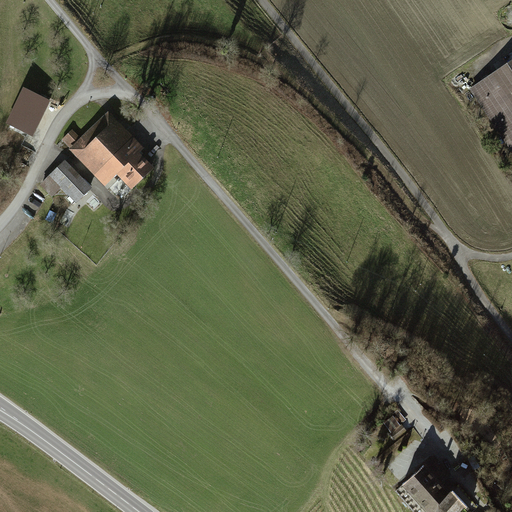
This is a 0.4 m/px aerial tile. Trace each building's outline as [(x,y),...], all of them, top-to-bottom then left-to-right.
[(511,63),(472,89),(511,150),(511,63)] [(24,85),(7,123),(35,135),(52,98),(24,85)] [(148,149),(111,111),(82,139),(75,131),(63,142),(107,188),(120,175),(134,190),(156,169),(142,155),(148,149)] [(94,191),(67,163),(44,185),(56,197),(63,190),(78,206),(94,191)] [(407,431),(402,425),(391,433),(396,440),(407,431)] [(457,511),(463,505),(468,510),(470,509),(453,490),(452,491),(446,484),(447,484),(444,480),(450,475),(434,456),(403,484),(428,511),(457,511)]
